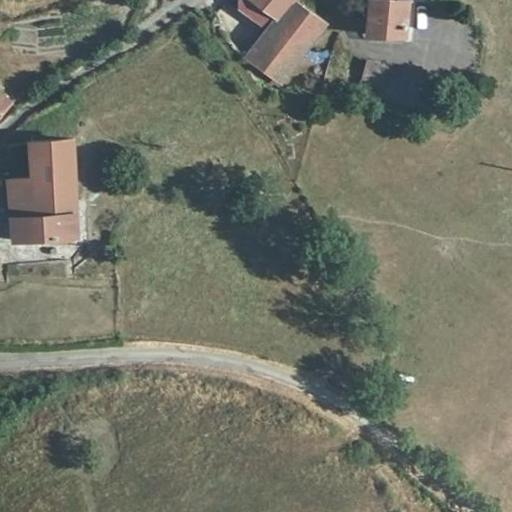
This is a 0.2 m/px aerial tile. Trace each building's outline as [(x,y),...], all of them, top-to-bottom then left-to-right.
[(276,79),(326,21),(304,0),(253,0),(273,18),(241,60),(276,79)] [(435,2),(435,0),(370,0),(371,35),(406,35),(408,1),(435,2)] [(429,32),(427,43),(439,42),(440,36),(429,32)] [(376,89),(385,68),(369,61),(362,75),(361,82),(376,89)] [(69,136),(30,139),(30,175),(15,177),(12,238),(73,234),(69,136)]
